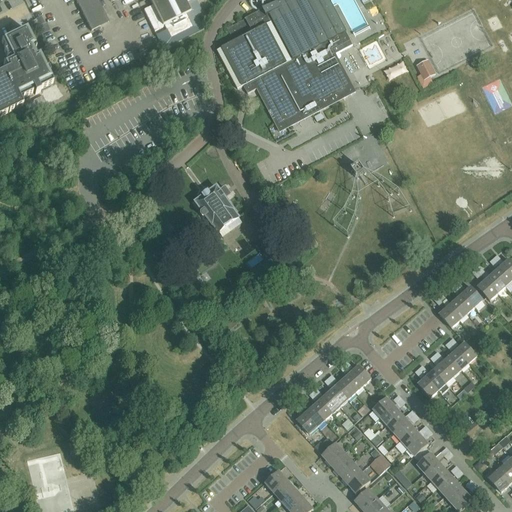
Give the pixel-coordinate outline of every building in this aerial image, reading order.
[(74,0),(91,32),(108,23),(96,0),(74,0)] [(149,0),(163,26),(190,13),(186,4),(193,0),(149,0)] [(227,29),(234,43),(216,52),(217,53),(217,52),(218,54),(237,90),(243,87),(247,95),(257,90),(260,95),(276,126),(280,133),(287,129),(292,126),(331,106),(343,99),(355,93),(335,55),(343,51),(353,46),(350,41),(332,7),(330,2),(328,0),(282,0),(263,10),(259,13),(247,19),(227,29)] [(20,100),(23,99),(34,93),(35,95),(40,93),(39,91),(53,84),(48,75),(50,74),(48,69),(46,70),(39,56),(37,57),(33,50),(36,49),(26,30),(14,36),(13,34),(8,37),(9,39),(1,43),(5,52),(7,51),(11,58),(9,59),(10,61),(3,65),(7,74),(0,77),(0,121),(25,109),(20,100)] [(428,61),(417,67),(421,76),(417,78),(423,89),(433,84),(430,79),(435,76),(428,61)] [(195,204),(202,213),(201,214),(201,215),(201,216),(202,217),(202,218),(203,218),(204,218),(205,218),(206,217),(212,227),(213,226),(218,234),(239,219),(233,212),(234,211),(225,199),(230,195),(225,188),(220,192),(217,188),(209,194),(208,193),(203,197),(203,198),(195,204)] [(273,214),(263,201),(252,208),(262,222),(273,214)] [(493,260),(498,265),(502,262),(497,256),(493,260)] [(495,268),(498,265),(493,260),(490,263),(495,268)] [(511,264),(509,261),(501,268),(511,280),(511,264)] [(476,271),(481,276),(484,273),(480,267),(476,271)] [(511,280),(501,268),(493,275),(505,289),(511,282),(511,280)] [(472,274),(477,279),(481,276),(476,271),(472,274)] [(493,275),(486,282),(498,295),(505,289),(493,275)] [(478,289),(490,302),(498,295),(486,282),(478,289)] [(455,287),(460,293),(464,289),(459,284),(455,287)] [(451,290),(456,296),(460,293),(455,287),(451,290)] [(483,302),(470,288),(462,295),(475,309),(483,302)] [(437,298),(442,303),(446,300),(441,294),(437,298)] [(455,302),(467,316),(475,309),(462,295),(455,302)] [(439,307),(442,303),(437,298),(434,301),(439,307)] [(447,309),(460,323),(467,316),(455,302),(447,309)] [(460,323),(447,309),(439,316),(451,330),(460,323)] [(449,343),(454,349),(458,345),(453,340),(449,343)] [(446,347),(450,352),(454,349),(449,343),(446,347)] [(456,351),(469,365),(477,358),(464,344),(456,351)] [(449,358),(461,372),(469,365),(456,351),(449,358)] [(434,357),(439,362),(442,359),(437,353),(434,357)] [(430,360),(435,365),(439,362),(434,357),(430,360)] [(441,365),(453,379),(461,372),(449,358),(441,365)] [(343,366),(348,372),(352,369),(347,363),(343,366)] [(434,372),(446,386),(453,379),(441,365),(434,372)] [(340,369),(345,375),(348,372),(343,366),(340,369)] [(359,367),(351,374),(363,388),(371,381),(359,367)] [(418,370),(423,376),(427,373),(422,367),(418,370)] [(420,379),(423,376),(418,370),(415,374),(420,379)] [(438,392),(442,397),(450,390),(434,372),(426,379),(438,392)] [(343,381),(355,395),(363,388),(351,374),(343,381)] [(328,380),(333,385),(337,382),(332,377),(328,380)] [(418,386),(430,400),(438,392),(426,379),(418,386)] [(329,389),(333,385),(328,380),(324,383),(329,389)] [(335,388),(348,402),(355,395),(343,381),(335,388)] [(328,395),(340,409),(348,402),(335,388),(328,395)] [(317,390),(313,393),(318,399),(321,396),(317,390)] [(309,397),(314,402),(318,399),(313,393),(310,396),(309,397)] [(320,402),(333,415),(340,409),(328,395),(320,402)] [(393,402),(396,405),(402,400),(399,397),(393,402)] [(391,404),(387,399),(373,412),(380,420),(394,407),(396,405),(393,402),(391,404)] [(402,400),(396,405),(400,409),(405,404),(402,400)] [(313,408),(325,422),(333,415),(320,402),(313,408)] [(298,407),(303,412),(306,409),(301,404),(298,407)] [(299,416),(303,412),(298,407),(294,410),(299,416)] [(380,420),(387,427),(401,415),(394,407),(380,420)] [(305,415),(317,429),(325,422),(313,408),(305,415)] [(407,417),(410,421),(416,416),(412,412),(407,417)] [(297,422),(309,436),(317,429),(305,415),(297,422)] [(387,427),(394,435),(408,423),(401,415),(387,427)] [(416,416),(410,421),(413,424),(419,419),(416,416)] [(348,423),(342,429),(346,434),(352,428),(348,423)] [(394,435),(401,443),(414,430),(408,423),(394,435)] [(420,432),(423,436),(429,431),(426,427),(420,432)] [(401,443),(407,450),(421,438),(414,430),(401,443)] [(423,436),(427,440),(432,435),(429,431),(423,436)] [(345,447),(354,442),(350,435),(341,441),(345,447)] [(415,458),(425,449),(428,446),(421,438),(407,450),(414,458),(415,458)] [(332,445),(327,440),(322,445),(327,450),(332,445)] [(345,455),(336,445),(322,458),(331,467),(345,455)] [(420,464),(417,467),(424,475),(438,463),(431,455),(425,449),(414,458),(420,464)] [(441,454),(444,458),(450,453),(446,449),(441,454)] [(450,453),(444,458),(447,461),(453,456),(450,453)] [(345,455),(331,467),(339,477),(353,464),(345,455)] [(371,467),(379,477),(390,468),(381,458),(371,467)] [(424,475),(431,483),(445,471),(438,463),(424,475)] [(353,464),(339,477),(347,486),(362,473),(353,464)] [(497,473),(509,487),(511,483),(511,475),(504,466),(497,473)] [(451,472),(454,476),(460,471),(456,467),(451,472)] [(431,483),(438,490),(452,478),(445,471),(431,483)] [(460,471),(454,476),(457,480),(463,475),(460,471)] [(288,483),(280,473),(266,485),(274,495),(288,483)] [(362,473),(347,486),(356,496),(370,483),(362,473)] [(489,480),(501,494),(509,487),(497,473),(489,480)] [(438,490),(445,498),(458,486),(452,478),(438,490)] [(466,486),(469,490),(474,485),(471,481),(466,486)] [(288,483),(274,495),(283,505),(297,492),(288,483)] [(474,485),(469,490),(472,494),(478,489),(474,485)] [(445,498),(451,506),(465,493),(458,486),(445,498)] [(368,490),(354,503),(361,511),(363,511),(377,500),(368,490)] [(297,492),(283,505),(289,511),(293,511),(305,502),(297,492)] [(451,506),(457,511),(460,511),(472,501),(465,493),(451,506)] [(57,506),(74,505),(74,494),(56,495),(57,506)] [(382,511),(385,510),(377,500),(363,511),(382,511)] [(293,511),(312,511),(314,511),(305,502),(293,511)]
